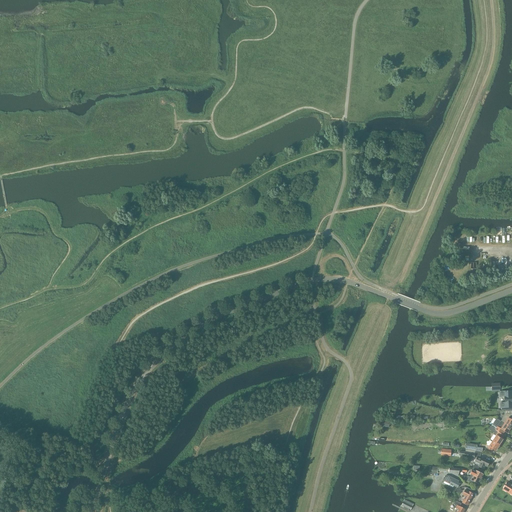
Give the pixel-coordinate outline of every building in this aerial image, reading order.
[(511,409),(511,402),(511,403),(511,396),(511,395),(511,391),(499,392),(500,396),(505,396),(505,404),(501,404),(502,408),(500,408),(500,409),(508,408),(508,409),(511,409)] [(501,421),(511,428),(511,426),(511,421),(511,419),(511,411),(506,411),(506,414),(501,421)] [(511,428),(501,421),(497,419),(491,428),(502,435),(504,432),(507,434),(511,428)] [(494,433),(496,436),(494,440),(500,444),(503,440),(501,439),(504,436),(502,435),(491,428),(490,427),(489,429),(494,433)] [(500,444),(494,440),(490,444),(489,444),(487,446),(486,449),(492,451),(493,449),(495,451),(500,444)] [(466,449),(475,450),(476,450),(476,452),(482,452),(482,448),(476,448),(476,445),(466,444),(466,449)] [(466,449),(465,452),(460,451),(459,455),(465,456),(464,457),(474,459),(475,454),(475,450),(466,449)] [(490,462),(482,458),(482,459),(478,457),(476,462),(473,468),(478,468),(479,467),(484,469),(485,466),(487,467),(490,462)] [(471,471),(470,474),(471,475),(481,479),(481,478),(482,479),(483,478),(483,476),(482,476),(483,475),(478,472),(471,471)] [(471,480),(478,484),(481,479),(471,475),(470,477),(472,478),(471,480)] [(444,479),(443,480),(444,481),(457,488),(459,484),(457,483),(458,481),(449,476),(445,476),(444,479)] [(511,495),(511,485),(507,482),(503,489),(511,495)] [(471,497),(473,494),(472,494),(473,491),(467,488),(463,495),(466,496),(462,503),(467,506),(471,497)] [(405,499),(402,505),(411,510),(414,504),(405,499)] [(463,511),(465,509),(460,507),(461,504),(455,501),(454,504),(457,505),(455,508),(458,510),(456,511),(463,511)]
